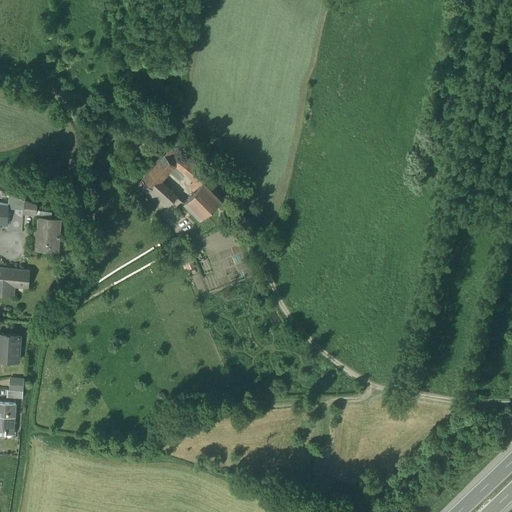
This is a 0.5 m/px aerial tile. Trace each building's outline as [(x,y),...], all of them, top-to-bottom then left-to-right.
[(179,159),(169,151),(164,156),(175,167),(179,159)] [(164,156),(142,181),(153,191),(160,183),(175,167),(164,156)] [(206,180),(179,159),(175,167),(177,168),(201,186),(206,180)] [(212,186),(206,180),(201,186),(197,190),(214,208),(224,198),(223,197),(212,186)] [(153,191),(142,181),(136,187),(153,202),(158,196),(153,191)] [(227,193),(217,182),(212,186),(223,197),(227,193)] [(176,198),(160,183),(153,191),(158,196),(170,206),(176,198)] [(214,208),(197,190),(184,205),(200,221),(214,208)] [(24,199),(9,193),(8,204),(9,204),(8,207),(23,209),(24,199)] [(158,196),(153,202),(161,210),(170,206),(158,196)] [(37,203),(24,199),(23,209),(23,212),(36,213),(37,203)] [(8,204),(0,203),(0,227),(0,228),(0,224),(7,225),(8,207),(9,204),(8,204)] [(60,217),(39,216),(37,237),(35,237),(34,248),(54,249),(56,234),(59,234),(60,217)] [(29,269),(0,267),(0,290),(13,292),(14,285),(27,286),(29,269)] [(20,334),(0,332),(0,359),(18,360),(20,334)] [(24,378),(11,377),(10,390),(23,391),(24,378)] [(10,390),(7,390),(7,397),(22,398),(23,391),(10,390)] [(15,404),(0,403),(0,431),(5,432),(4,435),(6,435),(6,430),(13,431),(14,417),(15,404)] [(326,464),(315,462),(312,478),(324,480),(326,464)]
